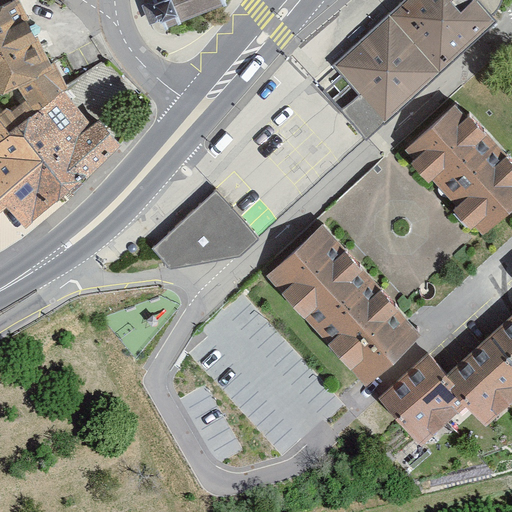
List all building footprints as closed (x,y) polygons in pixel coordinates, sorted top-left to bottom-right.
[(153,0),(154,1),(143,5),(151,25),(161,20),(164,28),(227,4),(225,0),(153,0)] [(403,0),(334,63),(362,94),(345,110),(368,135),(497,20),(493,15),(499,9),(502,0),(403,0)] [(50,67),(19,1),(0,10),(0,91),(20,82),(31,100),(12,115),(6,111),(0,116),(0,207),(6,202),(26,224),(85,172),(87,174),(118,143),(99,123),(93,128),(60,90),(65,86),(55,65),(50,67)] [(511,208),(511,167),(459,106),(405,152),(478,237),(511,208)] [(260,237),(217,190),(153,248),(171,268),(240,255),(260,237)] [(418,332),(329,228),(276,273),(364,377),(418,332)] [(511,316),(444,379),(428,361),(386,399),(422,438),(466,398),(486,420),(511,396),(511,316)]
